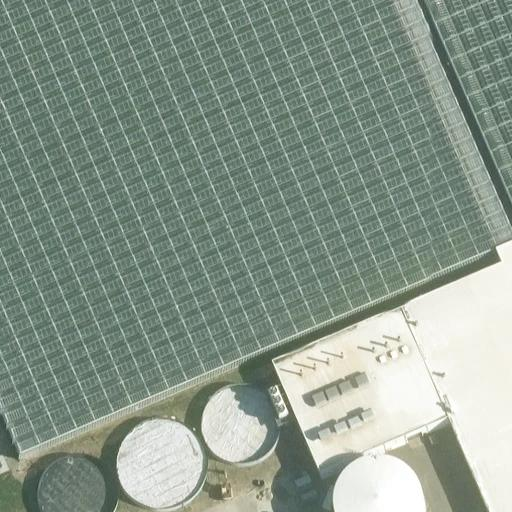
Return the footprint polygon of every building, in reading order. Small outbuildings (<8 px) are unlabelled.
[(0,0),(0,416),(19,461),(497,256),(511,250),(511,231),(412,0),(0,0)] [(511,0),(423,0),(511,206),(511,0)] [(511,511),(511,250),(497,256),(503,271),(273,370),(321,481),(450,426),(486,511),(511,511)] [(275,432),(276,425),(275,418),(274,412),(270,405),(266,400),(260,395),(253,391),(242,388),(234,388),(228,390),(221,393),(215,398),(210,403),(206,410),(204,416),(203,424),(204,432),(206,440),(209,445),(213,451),(218,454),(224,458),(230,460),(238,461),(245,461),(253,459),(259,456),(265,451),(270,445),(273,440),(275,432)] [(204,477),(205,468),(204,459),(202,452),(198,443),(193,437),(186,431),(177,426),(163,423),(154,423),(146,425),(137,429),(130,435),(124,441),(119,450),(116,458),(115,467),(116,477),(119,486),(123,493),(128,500),(133,504),(142,509),(148,511),(152,511),(168,511),(176,510),(184,506),(192,500),(197,493),(201,486),(204,477)] [(111,511),(114,505),(115,497),(114,489),(112,483),(109,476),(104,470),(98,465),(90,460),(78,458),(70,458),(63,460),(55,463),(49,468),(44,474),(39,481),(37,488),(36,496),(37,505),(39,511),(111,511)] [(425,511),(424,503),(422,496),(418,489),(414,483),(408,478),(402,474),(395,471),(387,470),(380,469),(372,470),(365,472),(358,475),(352,480),(347,485),(342,491),(339,498),(337,505),(336,511),(425,511)]
